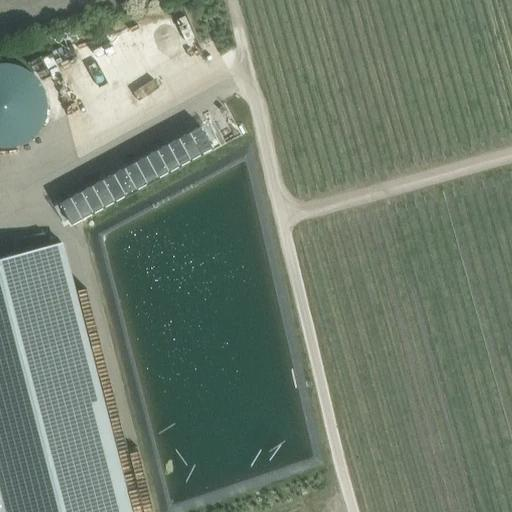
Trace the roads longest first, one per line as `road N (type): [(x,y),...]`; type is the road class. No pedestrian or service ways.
road 1 (track): [(511,153),(279,220),(358,511)]
road 2 (track): [(279,220),(227,0)]
